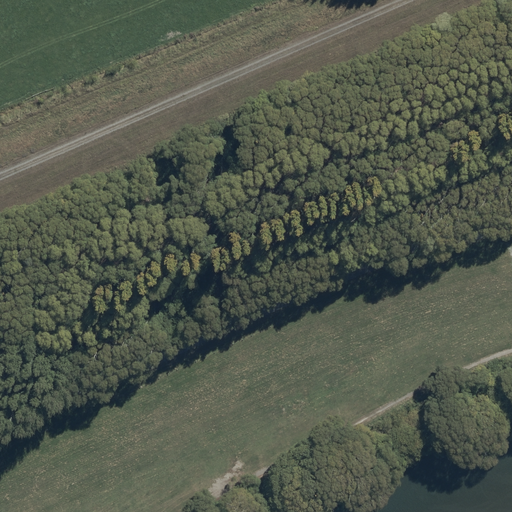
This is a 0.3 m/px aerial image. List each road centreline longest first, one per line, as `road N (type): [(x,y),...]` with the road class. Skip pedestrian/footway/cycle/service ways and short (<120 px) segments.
road 1 (unclassified): [(511,224),(310,288),(0,424)]
road 2 (track): [(436,0),(0,199)]
